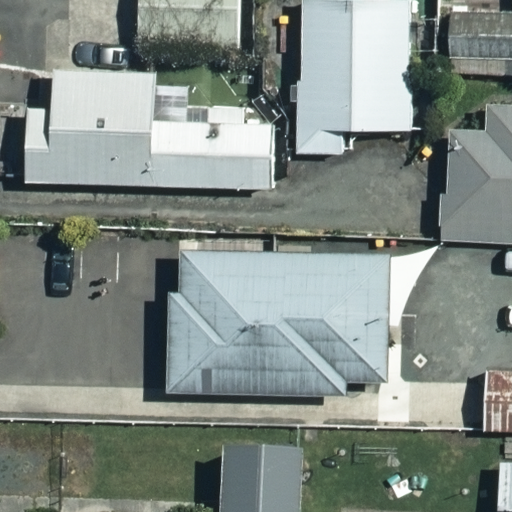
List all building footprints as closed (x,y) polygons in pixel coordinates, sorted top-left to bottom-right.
[(243,0),(140,0),(141,52),(244,49),(243,0)] [(410,0),(405,0),(300,0),(300,154),(352,155),(352,129),(409,130),(410,0)] [(511,16),(452,15),(451,72),(511,73),(511,16)] [(253,119),(253,74),(223,74),(223,63),(147,62),(147,73),(53,71),(52,110),(26,110),(25,184),(275,188),(276,119),(253,119)] [(511,103),(495,103),(494,135),(449,133),(444,238),(511,241),(511,103)] [(403,252),(195,247),(194,290),(183,290),(180,389),(359,394),(359,380),(400,381),(403,252)] [(511,371),(489,372),(489,429),(511,429),(511,371)] [(231,511),(313,511),(315,452),(233,450),(231,511)]
